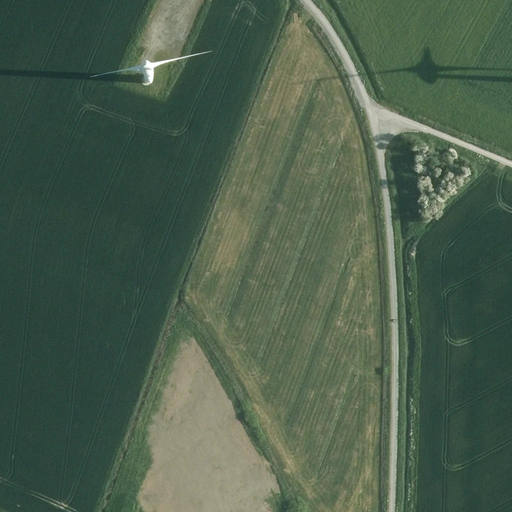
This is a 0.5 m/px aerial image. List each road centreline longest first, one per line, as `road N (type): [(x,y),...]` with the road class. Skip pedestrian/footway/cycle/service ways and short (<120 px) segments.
road 1 (unclassified): [(389,511),(395,265),(381,163),(352,63),(307,0)]
road 2 (track): [(511,167),(428,131),(372,122)]
